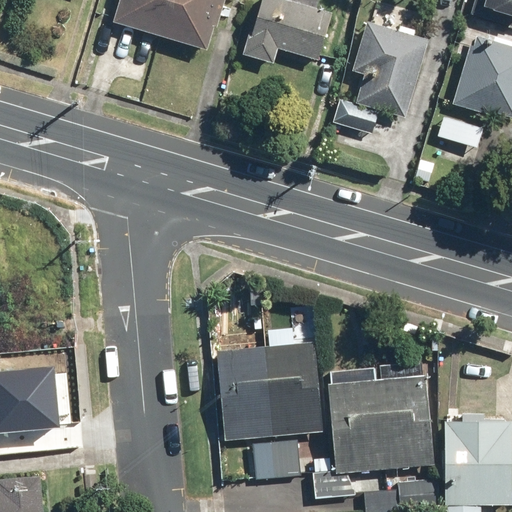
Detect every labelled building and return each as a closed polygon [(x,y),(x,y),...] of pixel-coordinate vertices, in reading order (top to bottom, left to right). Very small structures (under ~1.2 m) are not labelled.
[(205,51),(220,0),(116,0),(110,22),(205,51)] [(331,0),(328,12),(289,0),(259,0),(242,55),(272,64),(277,48),(316,60),(329,18),(348,23),(354,0),(331,0)] [(511,0),(475,0),(474,7),(511,18),(511,0)] [(29,10),(23,27),(50,36),(56,19),(29,10)] [(426,38),(364,20),(349,71),(362,74),(354,103),(341,99),(334,123),(370,133),(376,111),(403,118),(426,38)] [(511,121),(511,46),(473,34),(452,104),(511,122),(511,121)] [(480,127),(441,116),(435,136),(474,147),(480,127)] [(10,239),(0,239),(0,317),(2,317),(4,341),(76,340),(75,310),(15,311),(10,239)] [(223,440),(323,431),(314,341),(214,350),(223,440)] [(0,448),(6,448),(4,428),(19,427),(15,359),(0,359),(0,448)] [(333,470),(432,463),(425,375),(326,382),(333,470)] [(444,511),(478,511),(479,503),(511,503),(511,421),(444,421),(444,511)] [(251,478),(297,475),(295,439),(248,443),(251,478)] [(312,498),(345,495),(343,472),(310,474),(312,498)] [(0,511),(43,511),(40,473),(0,476),(0,511)] [(361,511),(363,511),(436,507),(435,486),(360,490),(361,511)]
